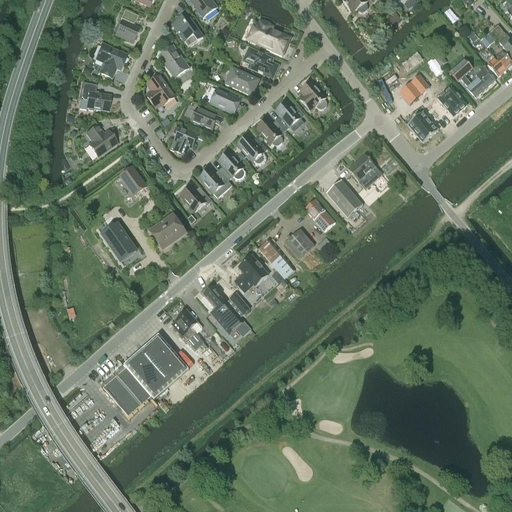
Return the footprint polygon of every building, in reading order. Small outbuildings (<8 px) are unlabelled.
[(130,0),(149,8),(152,0),(130,0)] [(188,0),(203,20),(217,9),(210,0),(188,0)] [(356,12),(357,11),(358,14),(361,15),(364,15),(366,12),(368,10),(367,7),(366,5),(367,4),(366,3),(369,0),(346,0),(343,3),(351,14),(355,11),(356,12)] [(133,44),(139,30),(134,28),(138,18),(124,11),(119,22),(121,23),(115,36),(133,44)] [(402,23),(395,15),(387,21),(393,29),(402,23)] [(188,50),(203,39),(190,21),(185,24),(182,20),(173,27),(188,50)] [(252,23),(244,39),(282,56),(290,40),(270,31),(271,29),(270,28),(269,27),(268,26),(266,25),(265,25),(264,25),(263,24),(261,24),(260,26),(252,23)] [(479,42),(473,34),(468,38),(475,46),(479,42)] [(494,45),(488,37),(482,41),(489,49),(494,45)] [(511,44),(508,39),(500,46),(511,59),(511,44)] [(120,72),(127,57),(102,46),(95,61),(103,65),(99,75),(111,81),(116,70),(120,72)] [(175,80),(189,70),(173,47),(159,58),(175,80)] [(266,58),(265,58),(263,57),(263,56),(249,50),(243,63),(253,67),(252,71),(272,80),(278,67),(271,64),(270,65),(267,64),(268,62),(269,61),(269,60),(268,59),(267,58),(266,58)] [(511,64),(503,54),(495,60),(506,72),(511,66),(511,64)] [(498,79),(506,72),(495,60),(488,67),(498,79)] [(475,100),(484,92),(495,82),(489,75),(482,68),(479,70),(481,72),(476,77),(478,79),(471,86),(464,78),(472,71),(464,62),(449,75),(457,84),(461,81),(467,89),(466,89),(475,100)] [(84,69),(82,74),(90,77),(92,72),(84,69)] [(232,70),(231,73),(229,74),(228,76),(227,77),(226,79),(226,81),(226,83),(225,86),(252,98),(259,82),(232,70)] [(163,107),(175,99),(159,78),(148,86),(153,93),(147,98),(155,109),(161,105),(163,107)] [(325,102),(326,101),(311,84),(300,93),(306,99),(301,103),(309,113),(314,109),(315,110),(316,109),(318,111),(321,112),(323,111),(326,109),(327,106),(326,104),(325,102)] [(81,101),(79,110),(86,111),(86,110),(87,110),(88,110),(89,112),(93,112),(94,111),(95,111),(108,113),(110,98),(98,96),(98,94),(95,93),(96,87),(83,85),(81,99),(83,101),(81,101)] [(453,120),(454,119),(466,108),(467,108),(466,107),(452,90),(451,89),(450,90),(451,90),(438,101),(438,100),(437,101),(438,102),(453,119),(453,120)] [(232,116),(239,100),(217,90),(210,105),(232,116)] [(282,120),(277,124),(285,133),(290,129),(294,133),(303,124),(300,121),(300,120),(304,116),(304,117),(305,117),(296,107),(292,111),(286,105),(276,113),(282,120)] [(219,128),(222,120),(197,109),(191,124),(212,134),(215,126),(219,128)] [(423,114),(407,127),(423,145),(438,132),(423,114)] [(281,137),(285,133),(277,124),(273,128),(267,121),(257,130),(271,146),(272,145),(274,147),(276,148),(279,148),(282,145),(283,143),(282,140),(280,138),(281,137)] [(97,159),(117,145),(108,132),(103,136),(97,127),(86,135),(92,144),(88,146),(97,159)] [(180,128),(180,130),(178,129),(175,130),(174,134),(174,136),(176,137),(174,142),(177,143),(173,153),(185,158),(189,149),(190,149),(196,135),(180,128)] [(264,158),(262,156),(263,155),(262,153),(266,150),(258,140),(254,144),(248,138),(238,147),(253,164),(254,163),(256,165),(258,166),(261,166),(264,163),(265,161),(264,158)] [(224,170),(220,174),(228,183),(232,179),(233,179),(233,178),(235,181),(238,182),(241,181),(243,179),(244,176),(244,173),(242,171),(243,170),(229,155),(219,163),(224,170)] [(368,161),(365,157),(348,172),(365,192),(382,177),(370,163),(371,162),(369,160),(368,161)] [(147,189),(132,169),(120,178),(134,198),(147,189)] [(223,187),(228,183),(220,174),(215,178),(210,171),(200,180),(213,196),(224,187),(223,187)] [(348,220),(363,207),(342,183),(327,196),(348,220)] [(188,207),(189,207),(195,214),(205,206),(207,208),(212,203),(201,190),(196,194),(191,188),(180,197),(186,204),(188,207)] [(325,234),(335,225),(315,202),(305,211),(325,234)] [(163,252),(186,236),(173,218),(151,233),(163,252)] [(117,225),(102,236),(121,264),(121,263),(136,253),(117,225)] [(299,261),(314,247),(300,232),(285,245),(299,261)] [(317,249),(323,256),(333,248),(326,240),(317,249)] [(285,280),(289,276),(291,275),(284,267),(286,266),(280,259),(275,253),(266,242),(261,247),(262,249),(259,251),(285,280)] [(255,288),(268,277),(252,258),(239,270),(242,273),(244,276),(240,279),(235,284),(244,295),(254,287),(255,288)] [(213,289),(204,297),(216,311),(210,315),(226,333),(228,336),(243,324),(244,323),(240,319),(227,304),(213,289)] [(178,323),(173,327),(183,338),(184,338),(195,351),(199,347),(191,338),(195,334),(197,334),(202,329),(202,327),(197,322),(195,324),(191,318),(186,313),(176,321),(178,323)] [(124,367),(154,402),(189,371),(159,337),(124,367)] [(126,370),(124,367),(101,387),(128,419),(151,399),(126,370)]
